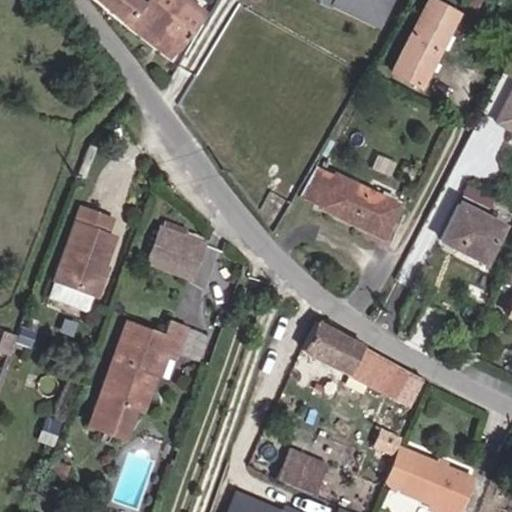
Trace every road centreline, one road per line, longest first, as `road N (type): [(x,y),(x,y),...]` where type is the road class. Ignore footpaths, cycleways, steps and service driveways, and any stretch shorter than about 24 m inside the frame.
road 1 (residential): [(81,0),(275,259),(348,314),(511,405)]
road 2 (unknown): [(348,314),(496,92)]
road 3 (unknown): [(299,277),(263,337),(199,511)]
